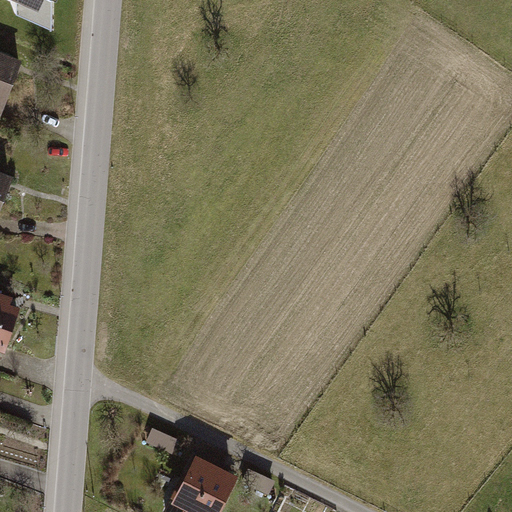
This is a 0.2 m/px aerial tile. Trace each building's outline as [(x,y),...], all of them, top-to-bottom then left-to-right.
[(13,0),(40,11),(44,0),(13,0)] [(0,34),(0,99),(24,108),(45,52),(0,34)] [(0,158),(0,218),(10,221),(27,167),(0,158)] [(36,291),(0,283),(0,339),(24,345),(36,291)] [(207,455),(188,496),(222,511),(236,511),(253,477),(207,455)]
